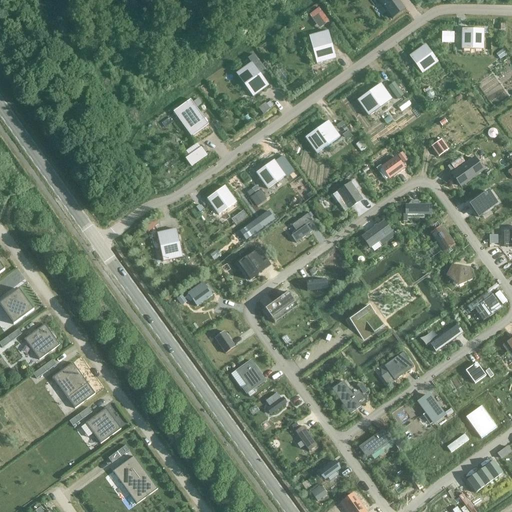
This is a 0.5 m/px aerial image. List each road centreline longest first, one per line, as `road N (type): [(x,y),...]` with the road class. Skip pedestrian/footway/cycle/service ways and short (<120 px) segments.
road 1 (residential): [(511,10),(460,8),(424,20),(184,193),(151,205),(97,243)]
road 2 (residential): [(338,442),(249,311),(259,294),(406,189),(435,191)]
road 3 (residential): [(205,511),(0,233)]
road 4 (tertiary): [(290,511),(97,243)]
road 5 (residential): [(511,316),(338,442)]
road 6 (tertiary): [(97,243),(0,106)]
road 7 (residential): [(435,191),(511,300)]
road 8 (residential): [(511,434),(406,511)]
